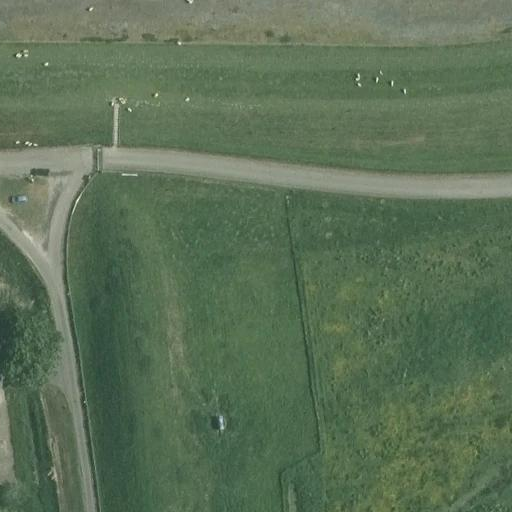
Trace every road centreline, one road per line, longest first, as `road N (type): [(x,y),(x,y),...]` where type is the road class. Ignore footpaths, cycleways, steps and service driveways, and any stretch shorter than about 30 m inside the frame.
road 1 (unclassified): [(89,511),(50,267)]
road 2 (unclassified): [(50,267),(65,189),(81,157),(0,162)]
